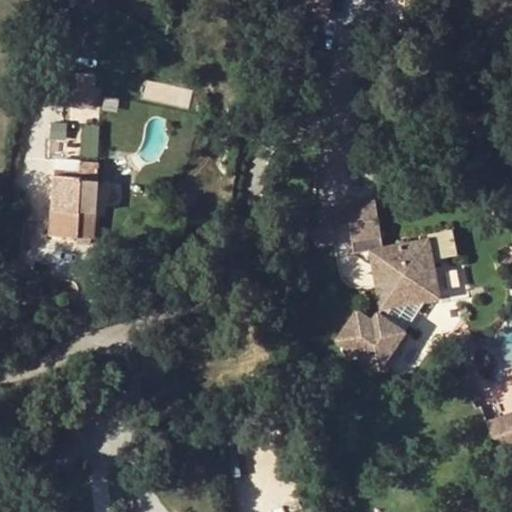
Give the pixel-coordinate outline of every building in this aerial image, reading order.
[(51,85),(49,112),(85,114),(87,86),(51,85)] [(99,153),(98,124),(82,124),(82,153),(99,153)] [(94,214),(79,214),(81,180),(73,180),(74,165),(48,163),(47,178),(52,179),(49,239),(77,241),(77,246),(90,246),(90,241),(92,241),(94,214)] [(81,180),(79,214),(94,214),(96,165),(81,164),(74,165),(73,180),(81,180)] [(352,270),(377,267),(387,318),(392,318),(420,314),(433,311),(423,259),(379,264),(372,219),(344,224),(346,242),(352,270)] [(326,227),(329,245),(346,242),(344,224),(326,227)] [(329,245),(326,227),(308,230),(314,263),(332,260),(329,245)] [(362,297),(347,302),(353,318),(368,309),(362,297)] [(385,341),(404,356),(420,314),(392,318),(385,341)] [(392,318),(387,318),(374,334),(360,323),(335,352),(380,391),(408,358),(404,356),(385,341),(392,318)] [(210,386),(201,389),(204,398),(213,395),(210,386)] [(511,410),(488,417),(496,446),(511,441),(511,410)]
